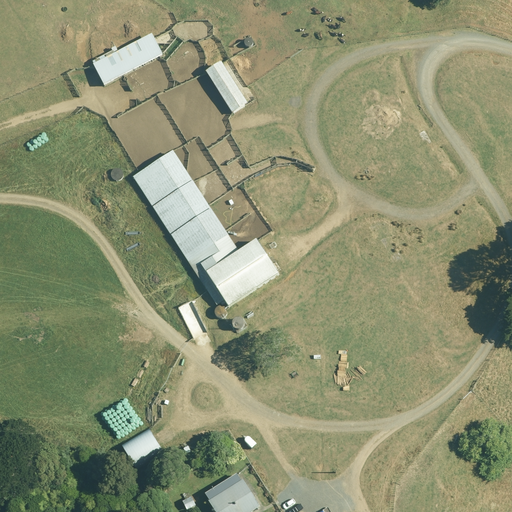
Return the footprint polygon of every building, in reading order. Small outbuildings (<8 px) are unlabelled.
[(150,34),(91,64),(102,86),(161,56),(150,34)] [(247,104),(218,62),(204,72),(232,114),(247,104)] [(131,177),(215,305),(223,300),(227,306),(276,275),(253,240),(236,251),(170,151),(131,177)] [(121,446),(131,463),(137,460),(139,464),(160,451),(147,430),(121,446)] [(236,474),(202,496),(212,511),(249,511),(257,507),(236,474)]
